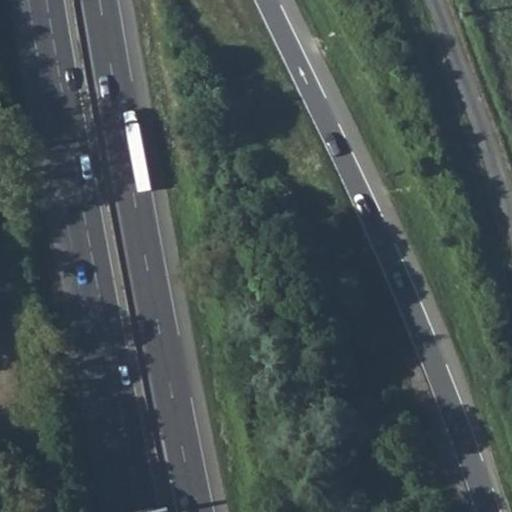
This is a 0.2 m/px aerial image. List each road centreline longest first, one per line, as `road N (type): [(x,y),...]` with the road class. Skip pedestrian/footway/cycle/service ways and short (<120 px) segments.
road 1 (trunk): [(489,511),(403,289),(267,0)]
road 2 (trunk): [(195,511),(99,0)]
road 3 (trunk): [(46,0),(142,511)]
road 4 (unclassified): [(434,0),(511,212)]
